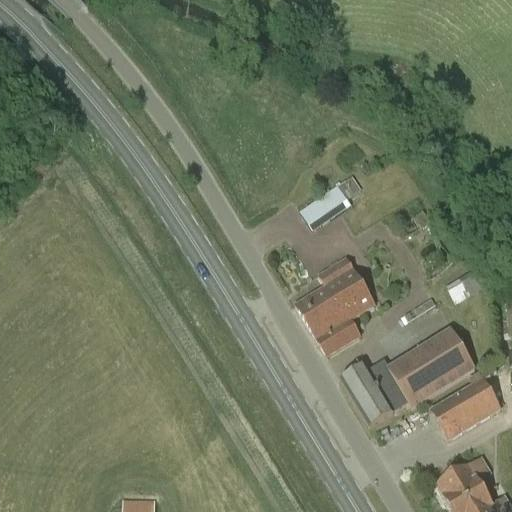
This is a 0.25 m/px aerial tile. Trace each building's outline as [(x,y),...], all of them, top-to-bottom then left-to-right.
[(352,181),(299,216),(312,236),(350,210),(346,204),(361,194),(352,181)] [(413,221),(422,234),(431,228),(423,215),(413,221)] [(319,280),(326,290),(352,274),(346,263),(319,280)] [(444,291),(455,309),(493,286),(491,284),(499,279),(490,264),(444,291)] [(352,274),(326,290),(334,304),(330,306),(338,319),(344,329),(349,326),(349,325),(374,310),(352,274)] [(295,309),(311,336),(338,319),(330,306),(334,304),(326,290),(295,309)] [(338,319),(311,336),(327,361),(359,342),(349,326),(344,329),(338,319)] [(343,383),(372,430),(407,408),(411,414),(475,375),(450,334),(389,372),(384,365),(365,376),(362,371),(343,383)] [(431,415),(449,445),(499,415),(483,388),(497,377),(494,373),(479,380),(478,378),(469,383),(473,390),(431,415)] [(438,490),(451,511),(458,511),(485,497),(477,484),(489,477),(482,464),(438,490)] [(485,497),(458,511),(510,511),(505,502),(492,510),(485,497)]
